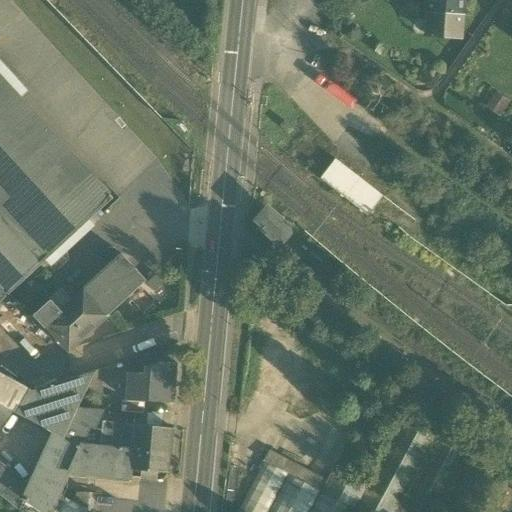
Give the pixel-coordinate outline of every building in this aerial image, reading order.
[(428,0),(428,13),(462,16),(463,0),(428,0)] [(461,38),(462,16),(428,13),(426,35),(461,38)] [(360,30),(354,23),(346,26),(344,35),(349,41),(358,39),(360,30)] [(0,59),(0,76),(21,99),(29,91),(0,59)] [(0,215),(43,262),(45,260),(89,220),(112,199),(21,99),(0,76),(0,215)] [(280,126),(289,134),(293,129),(285,121),(280,126)] [(321,179),(368,216),(383,197),(336,160),(321,179)] [(267,234),(279,244),(289,233),(288,227),(273,213),(272,212),(265,212),(258,220),(270,231),(267,234)] [(43,262),(0,215),(0,287),(7,295),(43,262)] [(89,220),(45,260),(51,267),(95,226),(89,220)] [(47,326),(70,351),(146,281),(122,255),(73,300),(61,311),(51,301),(34,316),(45,328),(47,326)] [(157,273),(147,283),(155,292),(165,282),(157,273)] [(49,298),(51,301),(61,311),(73,300),(61,287),(49,298)] [(127,400),(175,403),(177,364),(157,363),(157,367),(146,367),(146,374),(129,373),(127,400)] [(0,404),(12,411),(47,430),(48,429),(64,437),(94,373),(93,373),(67,383),(33,396),(0,377),(0,404)] [(121,412),(145,413),(145,403),(121,401),(121,412)] [(0,426),(12,411),(0,404),(0,426)] [(64,440),(85,442),(99,410),(79,409),(64,440)] [(147,413),(147,426),(163,427),(163,414),(147,413)] [(470,453),(437,434),(404,417),(367,488),(399,506),(410,511),(481,511),(501,474),(468,456),(470,453)] [(101,444),(132,447),(135,424),(104,421),(101,444)] [(24,501),(40,511),(54,511),(61,496),(72,474),(131,479),(132,469),(169,473),(173,428),(163,427),(147,426),(135,424),(132,447),(101,444),(85,442),(64,440),(53,434),(29,487),(23,500),(24,501)] [(322,492),(328,480),(270,450),(264,461),(288,474),(321,491),(322,492)] [(390,511),(361,496),(354,508),(322,492),(321,491),(288,474),(264,461),(237,511),(390,511)] [(0,495),(19,511),(24,501),(23,500),(29,487),(0,464),(0,495)] [(361,496),(390,511),(410,511),(399,506),(367,488),(333,470),(328,480),(322,492),(354,508),(361,496)] [(87,511),(88,508),(61,496),(54,511),(40,511),(24,501),(19,511),(21,511),(87,511)]
